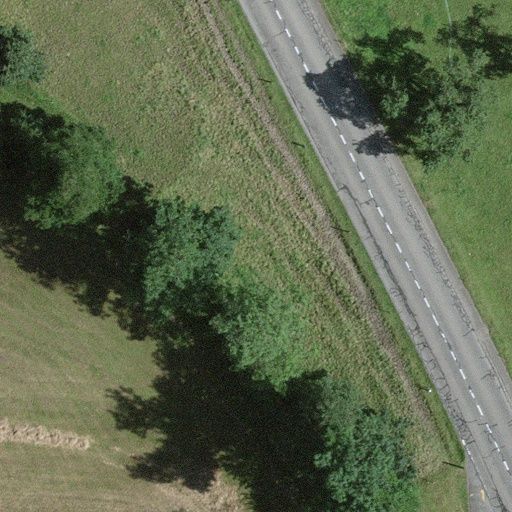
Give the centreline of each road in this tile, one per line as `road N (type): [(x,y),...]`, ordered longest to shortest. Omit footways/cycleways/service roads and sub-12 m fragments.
road 1 (secondary): [(271,0),(511,474)]
road 2 (track): [(307,511),(270,451),(120,270),(109,217)]
